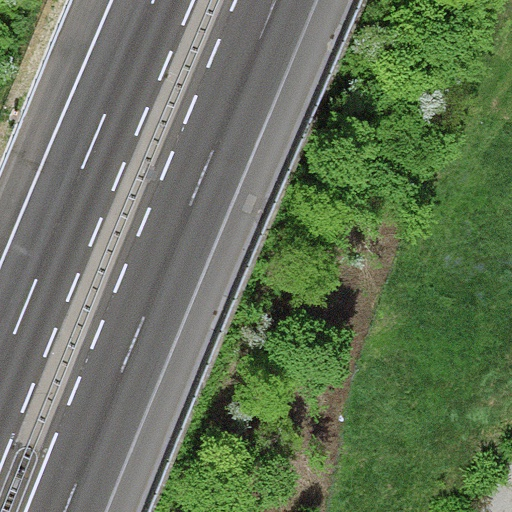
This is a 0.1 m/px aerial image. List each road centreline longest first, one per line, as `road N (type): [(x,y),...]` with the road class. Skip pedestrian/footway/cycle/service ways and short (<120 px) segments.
road 1 (motorway): [(71,511),(276,0)]
road 2 (motorway): [(154,0),(0,380)]
